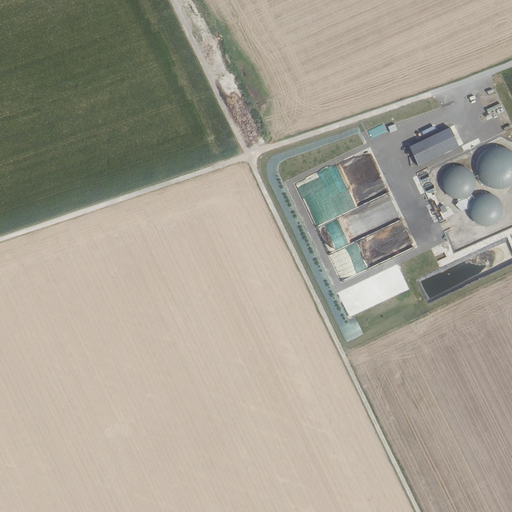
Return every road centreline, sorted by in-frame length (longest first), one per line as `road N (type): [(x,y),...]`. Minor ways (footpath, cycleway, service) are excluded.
road 1 (track): [(248,157),(417,511)]
road 2 (track): [(248,157),(511,63)]
road 3 (track): [(0,241),(248,157)]
road 4 (track): [(171,0),(248,157)]
